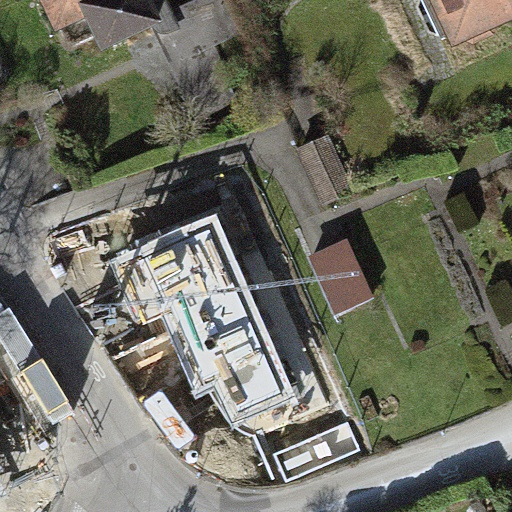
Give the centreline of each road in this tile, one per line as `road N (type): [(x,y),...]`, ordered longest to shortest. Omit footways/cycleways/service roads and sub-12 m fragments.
road 1 (residential): [(157,511),(0,213)]
road 2 (residential): [(305,511),(511,437)]
